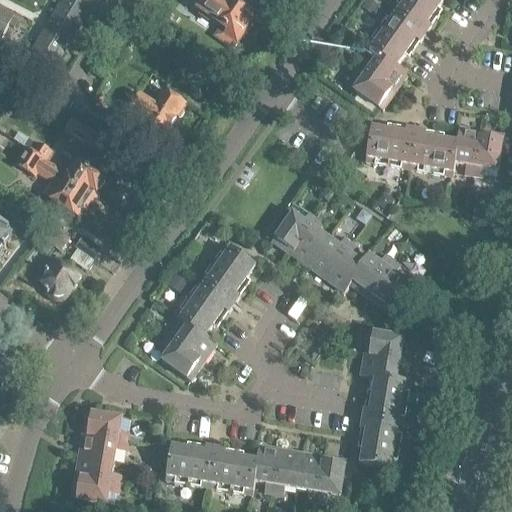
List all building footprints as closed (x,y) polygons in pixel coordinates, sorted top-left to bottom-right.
[(63,0),(62,4),(86,18),(97,0),(63,0)] [(193,0),(190,5),(221,28),(214,37),(233,51),(258,16),(235,0),(193,0)] [(401,0),(393,12),(422,33),(445,0),(401,0)] [(377,6),(370,2),(363,12),(370,17),(377,6)] [(55,21),(49,32),(71,45),(86,18),(62,4),(52,19),(55,21)] [(0,42),(13,17),(0,10),(0,42)] [(367,49),(379,57),(396,70),(397,69),(422,33),(393,12),(367,49)] [(98,20),(88,15),(86,18),(86,19),(96,25),(98,20)] [(135,25),(130,34),(138,38),(142,29),(135,25)] [(30,57),(55,72),(71,45),(49,32),(42,43),(39,41),(30,57)] [(365,60),(359,69),(396,95),(408,77),(397,69),(396,70),(379,57),(373,66),(365,60)] [(359,69),(354,77),(361,82),(354,92),(383,113),(396,95),(359,69)] [(128,150),(138,132),(161,146),(164,142),(167,141),(170,136),(170,133),(178,119),(182,119),(185,114),(184,111),(186,107),(163,92),(155,106),(140,97),(130,111),(126,109),(115,126),(86,107),(78,120),(128,150)] [(0,120),(11,106),(0,98),(0,120)] [(65,136),(87,150),(70,177),(68,179),(96,196),(111,172),(101,166),(103,164),(99,161),(109,145),(74,122),(65,136)] [(464,177),(474,179),(481,133),(459,129),(457,143),(454,165),(465,167),(464,177)] [(365,166),(408,172),(413,136),(371,130),(370,139),(367,154),(365,166)] [(484,180),(483,180),(485,170),(498,172),(504,136),(481,133),(474,179),(472,188),(482,190),(484,180)] [(13,141),(24,148),(29,140),(18,134),(13,141)] [(413,136),(408,172),(452,179),(454,165),(457,143),(413,136)] [(360,148),(367,154),(370,139),(367,137),(360,148)] [(24,148),(26,150),(47,164),(53,155),(29,140),(24,148)] [(39,178),(58,191),(51,202),(54,204),(55,209),(60,212),(65,211),(67,212),(67,217),(72,220),(77,219),(80,221),(82,218),(86,217),(90,212),(89,207),(96,196),(68,179),(70,177),(68,176),(67,177),(47,164),(26,150),(15,167),(37,181),(39,178)] [(326,192),(321,199),(328,204),(333,197),(326,192)] [(474,217),(496,221),(499,201),(477,197),(474,217)] [(15,207),(6,200),(0,208),(0,211),(7,217),(15,207)] [(292,258),(318,221),(310,215),(304,224),(293,216),(273,245),(292,258)] [(23,239),(33,247),(47,229),(37,221),(23,239)] [(292,258),(309,270),(329,241),(320,234),(326,226),(318,221),(292,258)] [(0,253),(14,234),(0,223),(0,253)] [(53,249),(61,255),(68,245),(47,229),(33,247),(47,258),(53,249)] [(83,238),(75,250),(95,264),(103,252),(83,238)] [(329,241),(309,270),(327,283),(353,246),(345,240),(339,248),(329,241)] [(361,252),(353,246),(327,283),(345,296),(351,288),(349,287),(364,266),(363,265),(355,259),(361,252)] [(226,248),(201,285),(230,305),(256,269),(226,248)] [(349,287),(351,288),(366,299),(393,261),(384,255),(378,264),(369,257),(363,265),(364,266),(349,287)] [(62,307),(81,283),(54,261),(45,273),(48,275),(41,285),(48,290),(45,294),(62,307)] [(401,267),(393,261),(366,299),(385,312),(406,283),(395,275),(401,267)] [(175,270),(164,286),(186,300),(196,284),(175,270)] [(230,305),(201,285),(176,321),(187,328),(205,341),(207,338),(230,305)] [(166,339),(204,366),(218,346),(207,338),(205,341),(187,328),(181,336),(172,330),(166,339)] [(365,355),(410,363),(412,354),(402,352),(405,339),(369,333),(365,355)] [(170,352),(163,363),(192,383),(204,366),(166,339),(161,346),(170,352)] [(0,390),(3,392),(15,376),(11,374),(14,370),(5,364),(10,358),(0,351),(0,390)] [(408,372),(410,363),(365,355),(361,377),(376,380),(397,383),(399,371),(408,372)] [(376,380),(368,424),(403,430),(410,385),(397,383),(376,380)] [(119,434),(121,421),(86,415),(82,436),(127,444),(128,435),(119,434)] [(361,466),(395,472),(403,430),(368,424),(361,466)] [(82,436),(78,458),(114,464),(116,453),(125,454),(127,444),(82,436)] [(165,483),(209,491),(215,456),(171,448),(165,483)] [(263,495),(275,496),(282,452),(258,448),(256,463),(258,463),(255,484),(265,485),(263,495)] [(303,455),(282,452),(275,496),(282,498),(284,489),(297,491),(303,455)] [(308,493),(306,502),(306,504),(317,506),(325,459),(303,455),(297,491),(308,493)] [(215,456),(209,491),(252,498),(255,484),(258,463),(256,463),(215,456)] [(114,464),(78,458),(75,479),(119,487),(121,476),(112,475),(114,464)] [(153,458),(151,471),(160,472),(161,465),(162,460),(162,459),(153,458)] [(317,506),(325,507),(325,505),(327,496),(339,498),(345,462),(325,459),(317,506)] [(118,496),(119,487),(75,479),(71,501),(107,507),(109,494),(118,496)]
